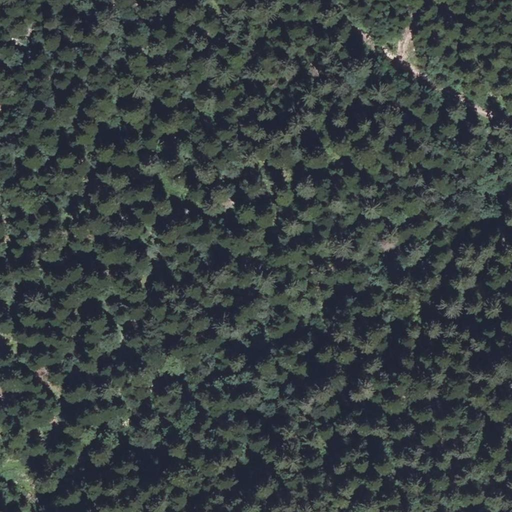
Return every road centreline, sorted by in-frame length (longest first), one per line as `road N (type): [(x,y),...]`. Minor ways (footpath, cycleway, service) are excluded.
road 1 (track): [(511,226),(425,338),(340,511)]
road 2 (track): [(321,0),(470,108),(511,123)]
